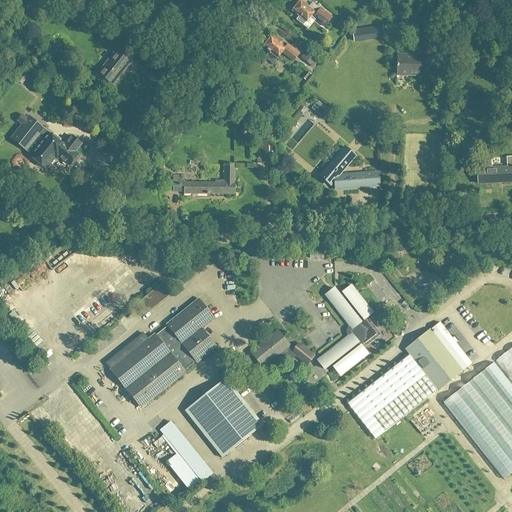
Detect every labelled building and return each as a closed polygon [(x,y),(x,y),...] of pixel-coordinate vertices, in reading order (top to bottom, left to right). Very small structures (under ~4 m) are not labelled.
[(301,1),(293,11),(300,16),(297,20),(303,24),(305,21),(307,22),(310,18),(311,16),(313,18),(315,20),(325,27),(328,22),(332,17),(320,8),(315,13),(308,7),(301,1)] [(382,26),(352,30),(354,42),(384,38),(382,26)] [(299,54),(277,35),(274,39),(272,37),(264,47),(269,51),(264,58),(272,64),(276,58),(277,58),(281,53),(293,62),(299,54)] [(442,49),(443,36),(429,35),(428,48),(442,49)] [(72,55),(86,61),(94,43),(80,36),(72,55)] [(124,70),(134,58),(119,46),(98,73),(112,84),(123,70),(124,70)] [(308,49),(301,58),(313,68),(320,58),(308,49)] [(419,76),(420,55),(396,54),(395,75),(419,76)] [(307,71),(302,77),(306,80),(310,74),(307,71)] [(25,88),(29,81),(23,77),(19,85),(25,88)] [(317,102),(311,110),(322,120),(328,113),(317,102)] [(298,119),(310,119),(310,110),(298,110),(298,119)] [(75,151),(81,143),(72,136),(65,145),(47,131),(44,135),(41,132),(44,128),(28,116),(27,118),(22,114),(17,121),(22,124),(11,138),(30,153),(28,155),(46,169),(55,158),(57,160),(59,157),(69,165),(73,161),(74,162),(79,157),(77,156),(79,154),(75,151)] [(291,150),(296,144),(290,139),(285,145),(291,150)] [(268,163),(267,141),(255,142),(256,164),(268,163)] [(338,175),(355,156),(344,147),(319,176),(330,185),(334,180),(335,190),(379,186),(378,172),(338,175)] [(235,195),(235,181),(234,181),(234,165),(223,164),(223,180),(214,180),(214,183),(184,182),(184,176),(172,175),(172,192),(183,192),(183,194),(235,195)] [(511,166),(476,169),(477,183),(511,180),(511,166)] [(15,282),(5,286),(10,298),(20,294),(15,282)] [(143,315),(170,293),(162,283),(135,305),(143,315)] [(363,349),(381,335),(367,317),(372,313),(351,286),(342,293),(343,293),(340,295),(334,288),(325,295),(349,326),(348,327),(347,329),(346,331),(346,333),(347,335),(348,336),(318,360),(325,369),(331,364),(334,367),(333,367),(340,376),(367,355),(363,349)] [(183,370),(196,360),(197,362),(216,347),(201,329),(213,319),(198,299),(167,325),(168,326),(156,336),(154,335),(149,339),(143,333),(106,363),(141,407),(185,372),(183,370)] [(437,391),(472,363),(440,322),(430,330),(421,337),(405,350),(409,355),(356,396),(384,432),(437,391)] [(293,351),(277,331),(251,352),(263,367),(278,354),(280,357),(293,358),(296,356),(307,364),(314,355),(299,344),(293,351)] [(511,347),(496,360),(510,379),(511,378),(511,347)] [(511,384),(494,362),(458,391),(441,404),(501,480),(511,470),(511,384)] [(263,425),(243,400),(226,378),(185,411),(222,458),(263,425)] [(414,428),(422,422),(419,417),(411,424),(414,428)] [(114,430),(118,437),(126,432),(122,425),(114,430)] [(177,457),(167,465),(190,495),(213,478),(176,428),(162,438),(177,457)] [(155,431),(151,435),(157,441),(161,437),(155,431)]
